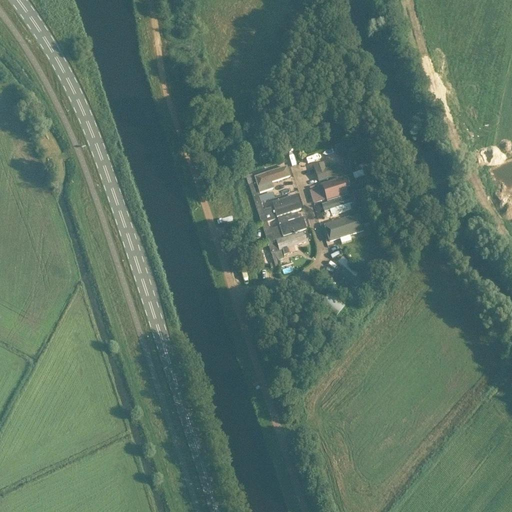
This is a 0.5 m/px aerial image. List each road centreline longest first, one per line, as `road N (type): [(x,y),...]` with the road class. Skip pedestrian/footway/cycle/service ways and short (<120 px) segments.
road 1 (secondary): [(216,511),(76,117),(4,0)]
road 2 (track): [(232,299),(160,69),(151,0)]
road 3 (unclassified): [(302,511),(232,299)]
road 4 (residential): [(232,299),(298,281),(320,259),(297,166)]
